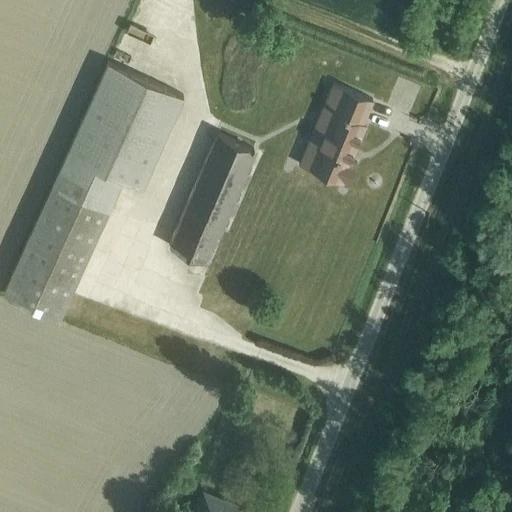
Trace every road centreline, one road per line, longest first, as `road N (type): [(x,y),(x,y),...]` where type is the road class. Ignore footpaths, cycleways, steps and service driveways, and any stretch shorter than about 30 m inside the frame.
road 1 (unclassified): [(299,511),(503,0)]
road 2 (track): [(472,76),(282,0)]
